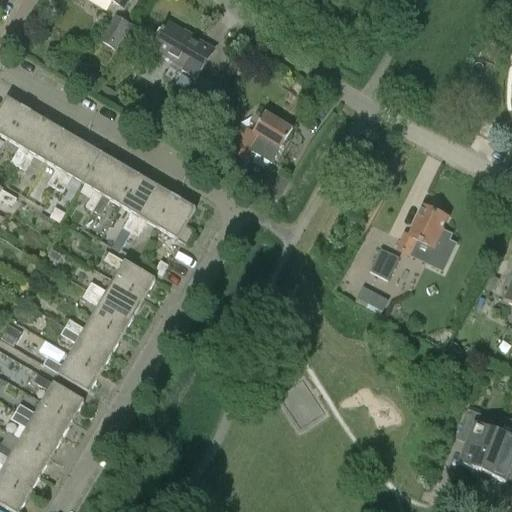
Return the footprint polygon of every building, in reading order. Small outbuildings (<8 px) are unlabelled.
[(105,0),(124,11),(130,0),(105,0)] [(131,27),(115,17),(100,43),(116,52),(131,27)] [(201,45),(191,39),(168,25),(164,31),(163,30),(161,33),(163,34),(153,51),(173,63),(165,78),(176,85),(173,91),(203,108),(214,90),(197,80),(206,65),(214,52),(201,45)] [(99,82),(87,75),(81,86),(93,93),(99,82)] [(0,138),(8,143),(26,112),(7,101),(0,112),(0,138)] [(10,165),(18,170),(45,123),(26,112),(8,143),(19,150),(10,165)] [(253,135),(244,129),(239,126),(224,150),(247,164),(253,154),(272,166),(292,132),(265,115),(253,135)] [(34,159),(45,165),(64,134),(45,123),(18,170),(25,174),(34,159)] [(64,134),(45,165),(57,172),(48,187),(55,192),(82,145),(64,134)] [(72,181),(83,187),(101,156),(82,145),(55,192),(63,196),(72,181)] [(101,156),(83,187),(94,194),(85,209),(93,213),(120,167),(101,156)] [(109,203),(120,209),(138,178),(120,167),(93,213),(100,218),(109,203)] [(274,181),(265,175),(255,190),(278,204),(291,183),(278,175),(274,181)] [(138,178),(120,209),(131,216),(122,231),(130,235),(157,189),(138,178)] [(146,225),(158,231),(176,200),(157,189),(130,235),(137,240),(146,225)] [(0,190),(0,202),(12,209),(17,201),(1,192),(0,190)] [(158,231),(181,245),(187,248),(195,234),(186,228),(195,212),(176,200),(158,231)] [(442,232),(447,221),(423,210),(409,239),(402,236),(401,238),(403,239),(397,252),(409,258),(411,254),(417,243),(434,251),(429,261),(446,269),(457,247),(450,243),(453,237),(442,232)] [(60,264),(64,258),(53,252),(49,258),(60,264)] [(387,283),(398,261),(380,252),(369,275),(387,283)] [(113,283),(144,302),(155,282),(124,264),(124,265),(109,256),(104,263),(120,272),(113,283)] [(154,275),(161,279),(168,268),(160,264),(154,275)] [(133,320),(144,302),(113,283),(106,295),(91,286),(87,293),(133,320)] [(511,285),(504,303),(503,302),(503,303),(511,307),(511,285)] [(386,302),(362,288),(356,299),(380,312),(386,302)] [(133,320),(87,293),(82,301),(98,310),(91,321),(122,339),(133,320)] [(111,358),(122,339),(91,321),(85,332),(69,323),(65,330),(111,358)] [(111,358),(65,330),(61,338),(76,347),(69,358),(100,376),(111,358)] [(89,396),(100,376),(69,358),(63,369),(47,360),(43,368),(58,377),(58,378),(89,396)] [(42,405),(73,423),(84,404),(53,386),(37,377),(33,385),(48,394),(42,405)] [(15,415),(62,442),(73,423),(42,405),(35,416),(20,407),(15,415)] [(477,480),(479,481),(497,435),(477,427),(480,417),(467,412),(457,437),(468,441),(458,467),(470,471),(471,474),(472,475),(472,476),(474,478),(476,480),(477,480)] [(20,442),(51,461),(62,442),(15,415),(11,422),(26,431),(20,442)] [(511,440),(497,435),(479,481),(481,482),(483,482),(486,482),(487,482),(489,482),(490,481),(493,480),(505,485),(511,465),(511,440)] [(0,455),(40,479),(51,461),(20,442),(13,454),(0,445),(0,455)] [(0,476),(0,480),(29,498),(40,479),(0,455),(0,465),(4,468),(0,476)] [(20,511),(29,498),(0,480),(0,507),(8,511),(20,511)]
